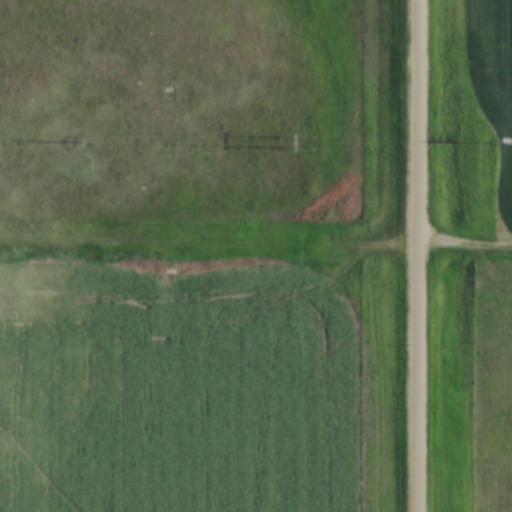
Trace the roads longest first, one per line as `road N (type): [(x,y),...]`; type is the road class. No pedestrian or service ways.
road 1 (track): [(0,231),(511,242)]
road 2 (tertiary): [(421,511),(422,0)]
